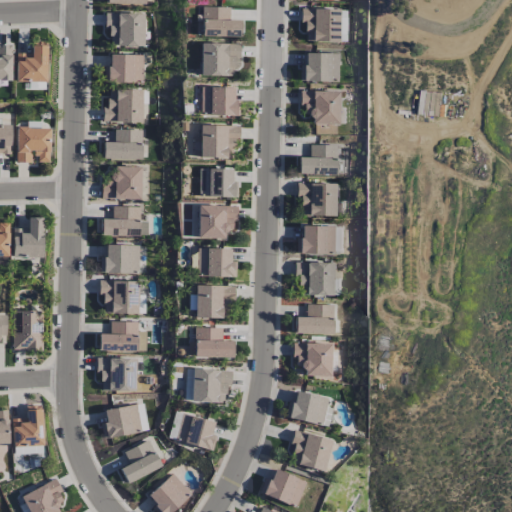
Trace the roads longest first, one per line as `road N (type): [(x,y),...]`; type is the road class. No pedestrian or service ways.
road 1 (residential): [(78,0),(66,379),(81,462),(114,511)]
road 2 (residential): [(214,511),(244,456),(264,376),(273,0)]
